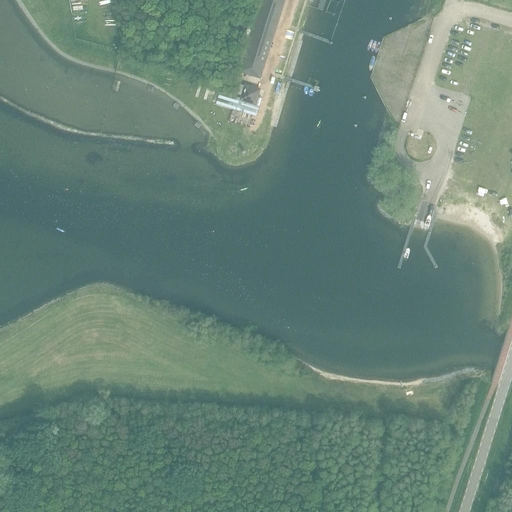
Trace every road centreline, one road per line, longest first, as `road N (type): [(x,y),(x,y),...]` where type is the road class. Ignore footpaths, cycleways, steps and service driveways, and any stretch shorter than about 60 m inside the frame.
road 1 (tertiary): [(463,511),(511,360)]
road 2 (track): [(293,0),(256,122)]
